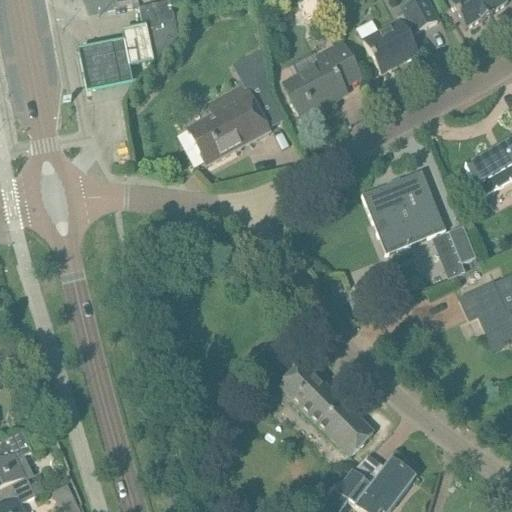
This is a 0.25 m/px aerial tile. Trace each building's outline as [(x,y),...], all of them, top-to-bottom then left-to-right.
[(314,0),(322,16),(349,4),(346,0),(314,0)] [(456,0),(448,6),(465,33),(480,23),(481,24),(492,17),(492,16),(507,7),(502,0),(456,0)] [(363,45),(371,60),(380,78),(418,58),(409,40),(437,25),(424,1),(401,14),(406,22),(363,45)] [(173,5),(138,12),(149,70),(152,70),(179,39),(173,5)] [(123,47),(78,57),(86,105),(133,96),(123,47)] [(283,90),(290,103),(299,121),(345,96),(338,82),(356,73),(342,47),(317,60),(322,69),(283,90)] [(215,119),(187,134),(196,152),(205,168),(205,170),(269,137),(267,133),(282,125),(268,97),(265,78),(243,90),(208,108),(215,119)] [(511,144),(464,171),(474,189),(481,201),(511,183),(511,144)] [(445,235),(429,194),(421,175),(361,199),(385,259),(445,235)] [(448,236),(461,268),(476,262),(463,229),(448,236)] [(478,321),(493,356),(511,347),(511,279),(494,288),(494,287),(459,303),(469,325),(478,321)] [(303,366),(288,380),(279,389),(349,460),(373,437),(303,366)] [(0,493),(32,477),(23,460),(30,456),(20,435),(0,445),(0,493)] [(391,511),(402,499),(414,483),(390,465),(371,490),(353,476),(338,496),(334,493),(320,511),(343,511),(348,505),(355,510),(354,511),(353,511),(391,511)] [(0,511),(17,511),(36,501),(27,483),(33,480),(32,477),(0,493),(0,511)] [(31,488),(37,499),(45,495),(39,484),(31,488)] [(67,489),(52,497),(58,510),(60,509),(73,503),(67,489)]
